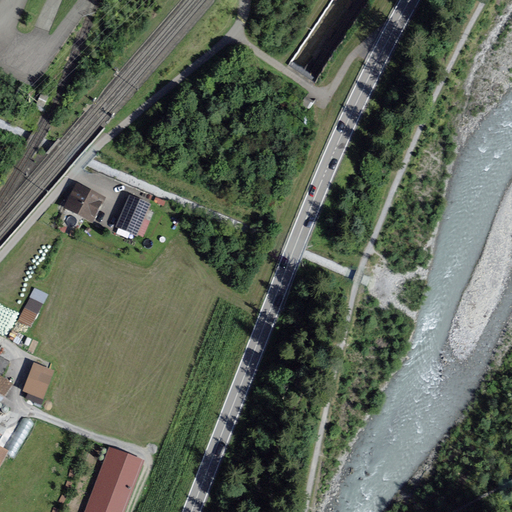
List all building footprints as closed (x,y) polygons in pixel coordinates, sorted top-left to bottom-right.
[(41,94),(37,104),(43,108),(48,97),(41,94)] [(314,102),(306,97),(299,107),(307,113),(314,102)] [(78,191),(69,207),(91,218),(100,202),(78,191)] [(130,199),(118,227),(136,234),(148,207),(130,199)] [(19,323),(34,329),(48,294),(33,288),(19,323)] [(1,358),(0,359),(0,375),(1,376),(8,362),(1,358)] [(53,372),(36,366),(26,392),(42,399),(53,372)] [(111,451),(88,511),(123,511),(142,463),(115,452),(115,453),(111,451)]
